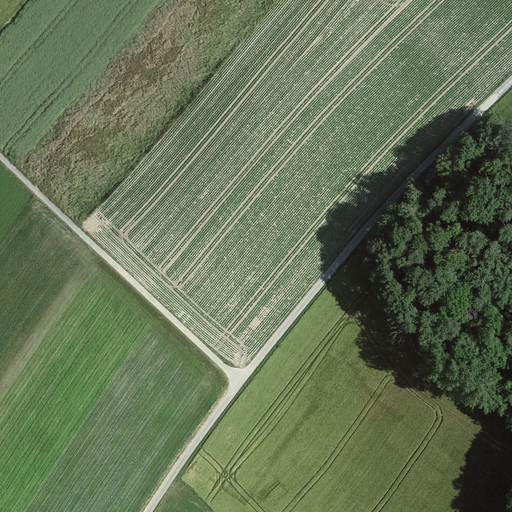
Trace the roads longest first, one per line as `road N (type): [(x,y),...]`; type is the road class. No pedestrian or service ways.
road 1 (track): [(147,511),(237,381),(375,218),(511,82)]
road 2 (track): [(0,153),(237,381)]
